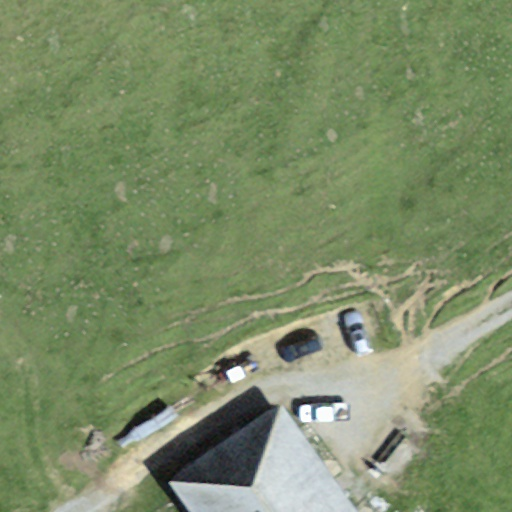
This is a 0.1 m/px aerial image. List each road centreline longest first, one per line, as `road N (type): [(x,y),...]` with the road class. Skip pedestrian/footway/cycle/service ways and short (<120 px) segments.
road 1 (track): [(511,315),(431,361),(281,383),(76,511)]
road 2 (track): [(60,511),(30,453),(16,341),(0,332)]
